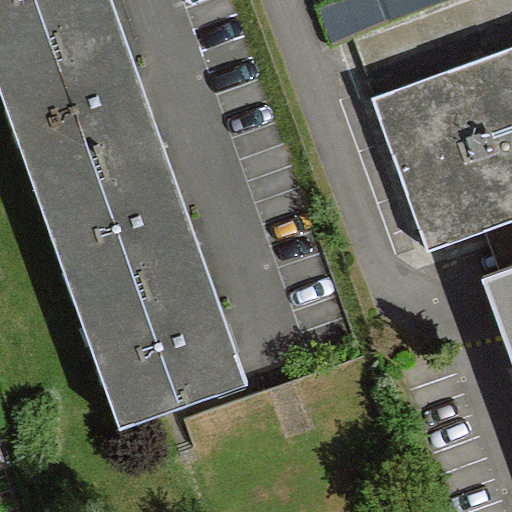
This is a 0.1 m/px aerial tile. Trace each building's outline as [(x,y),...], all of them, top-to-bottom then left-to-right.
[(0,0),(0,64),(122,22),(114,0),(0,0)] [(122,22),(0,64),(0,72),(38,185),(163,140),(122,22)] [(511,47),(375,98),(431,250),(489,230),(511,221),(511,47)] [(163,140),(38,185),(80,304),(206,260),(163,140)] [(511,221),(489,230),(503,268),(511,265),(511,221)] [(206,260),(80,304),(123,422),(165,408),(248,379),(206,260)] [(511,265),(503,268),(487,274),(511,343),(511,265)]
